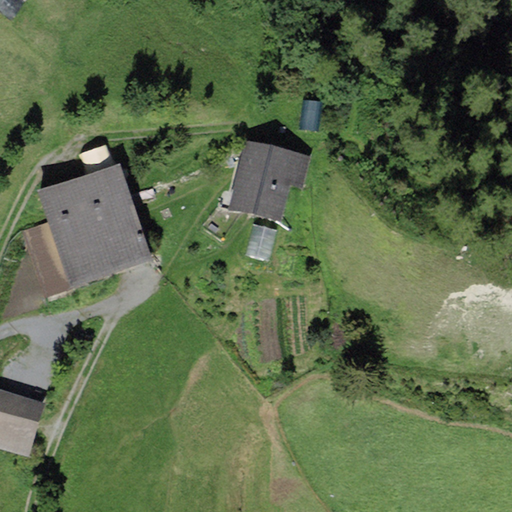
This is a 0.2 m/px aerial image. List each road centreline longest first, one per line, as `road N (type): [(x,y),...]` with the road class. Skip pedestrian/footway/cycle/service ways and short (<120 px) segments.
road 1 (track): [(0,335),(133,293),(17,511)]
road 2 (track): [(0,242),(16,201),(50,153),(72,141),(222,122)]
